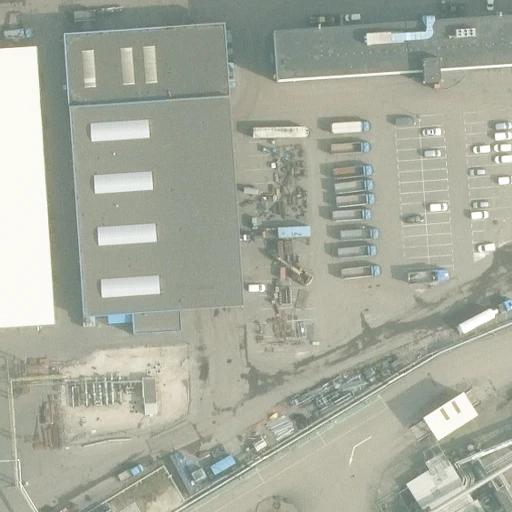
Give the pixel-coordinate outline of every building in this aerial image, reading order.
[(74,13),(76,33),(96,32),(95,11),(74,13)] [(511,19),(274,34),(277,82),(422,74),(423,84),(439,87),(472,85),(471,70),(511,67),(511,19)] [(161,31),(65,37),(70,108),(166,101),(161,31)] [(41,114),(66,114),(65,66),(40,67),(41,114)] [(166,101),(70,108),(84,317),(132,314),(134,334),(182,331),(166,101)] [(55,319),(79,318),(77,255),(54,255),(55,319)] [(143,405),(156,404),(155,378),(142,379),(143,405)] [(464,392),(423,417),(437,441),(478,416),(464,392)] [(431,511),(444,511),(468,497),(445,458),(411,479),(431,511)]
